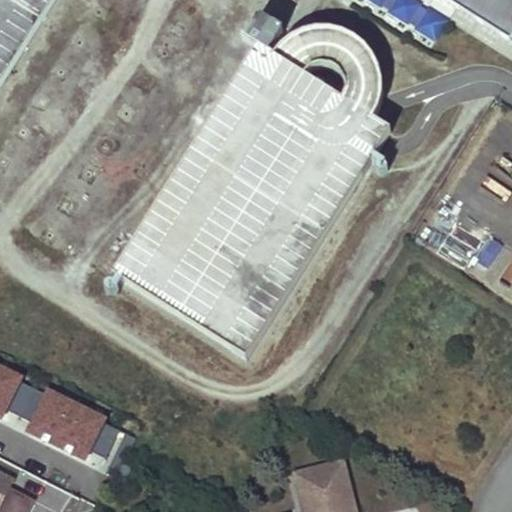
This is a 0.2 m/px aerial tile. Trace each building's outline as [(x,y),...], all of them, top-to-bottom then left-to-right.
[(370,0),(435,41),(446,23),(409,0),(370,0)] [(511,0),(449,0),(511,37),(511,0)] [(22,381),(0,369),(0,420),(2,422),(6,414),(20,421),(32,396),(18,390),(22,381)] [(58,449),(79,408),(50,394),(46,403),(32,396),(20,421),(34,427),(30,436),(58,449)] [(107,422),(79,408),(58,449),(86,463),(90,455),(104,462),(116,438),(102,431),(107,422)] [(126,458),(139,438),(128,432),(107,474),(114,477),(126,458)] [(357,511),(344,462),(295,474),(303,511),(357,511)] [(0,511),(30,511),(35,503),(16,493),(4,487),(7,480),(0,476),(0,511)] [(16,493),(19,486),(7,480),(4,487),(16,493)] [(49,490),(37,511),(58,511),(66,499),(49,490)]
